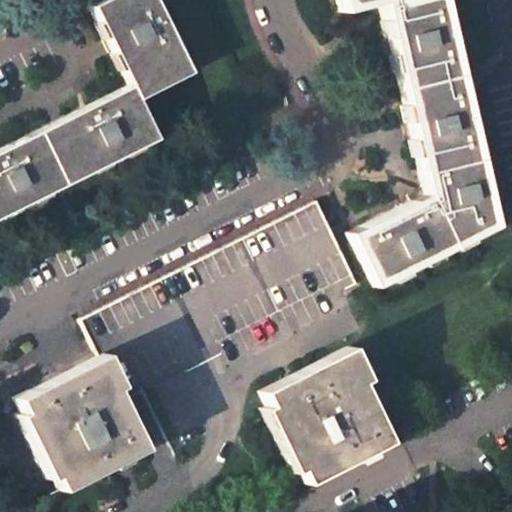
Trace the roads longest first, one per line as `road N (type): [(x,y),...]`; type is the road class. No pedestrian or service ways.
road 1 (residential): [(274,0),(327,103),(330,148),(318,169),(0,338)]
road 2 (residential): [(309,511),(511,411)]
road 3 (residential): [(148,511),(217,461),(225,428),(209,381)]
